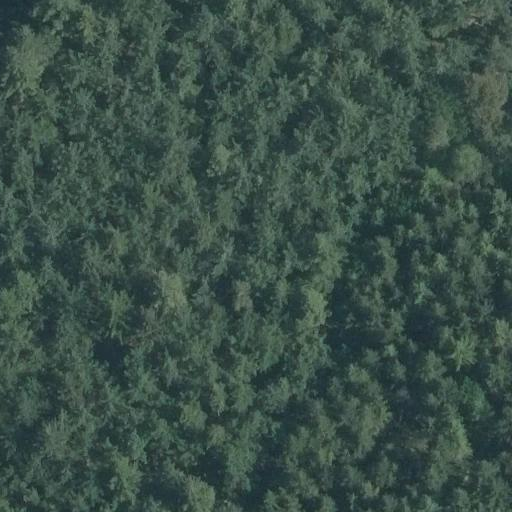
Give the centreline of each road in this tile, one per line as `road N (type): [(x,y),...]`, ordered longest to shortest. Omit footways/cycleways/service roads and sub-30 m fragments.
road 1 (track): [(391,177),(170,89),(70,59),(47,43),(46,26),(0,90)]
road 2 (track): [(511,212),(391,177)]
